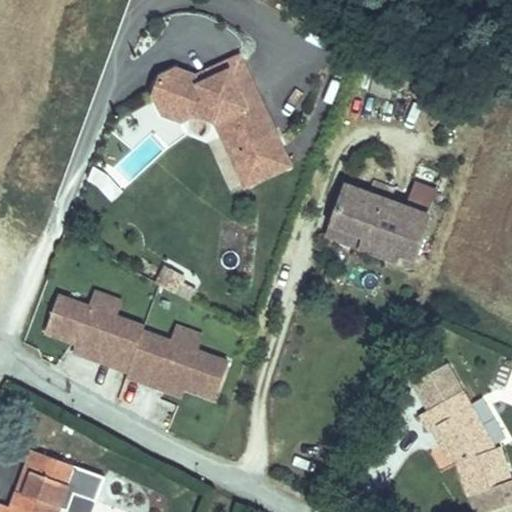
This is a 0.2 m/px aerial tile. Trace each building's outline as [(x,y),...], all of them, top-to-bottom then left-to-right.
[(187,93),(169,92),(154,99),(147,119),(155,137),(175,145),(190,138),(208,145),(222,177),(269,156),(232,73),(203,86),(205,90),(189,97),(187,93)] [(205,90),(203,86),(187,93),(189,97),(205,90)] [(269,156),(222,177),(235,205),(282,184),(269,156)] [(109,200),(120,189),(98,168),(88,179),(109,200)] [(412,180),(403,204),(427,213),(436,189),(412,180)] [(420,231),(337,202),(323,240),(356,252),(351,268),(386,280),(391,263),(408,268),(420,231)] [(356,252),(323,240),(318,256),(351,268),(356,252)] [(408,268),(391,263),(386,280),(403,286),(408,268)] [(153,286),(191,303),(199,285),(161,268),(153,286)] [(145,325),(146,320),(118,311),(123,294),(95,285),(90,300),(57,289),(42,331),(75,343),(73,350),(129,371),(145,325)] [(171,335),(145,325),(129,371),(127,378),(183,398),(186,390),(217,401),(232,356),(201,345),(207,330),(176,320),(171,335)] [(453,405),(413,429),(420,440),(427,436),(454,480),(450,482),(459,511),(511,511),(511,496),(506,498),(495,463),(488,465),(453,405)] [(427,436),(420,440),(447,483),(454,480),(427,436)] [(10,464),(0,488),(0,503),(5,506),(21,469),(10,464)] [(0,511),(53,511),(54,510),(57,511),(77,511),(85,495),(75,491),(21,469),(5,506),(0,503),(0,511)]
